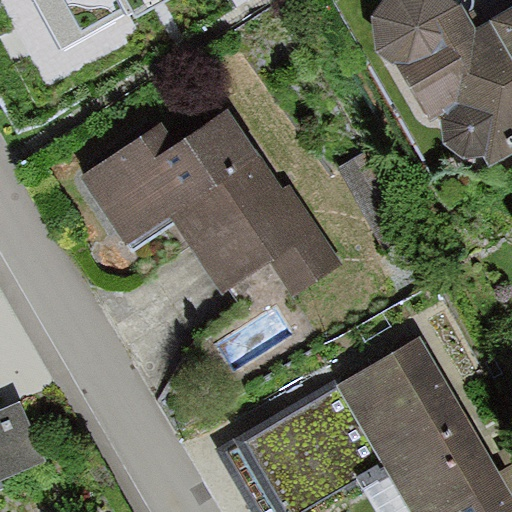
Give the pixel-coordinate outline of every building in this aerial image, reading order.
[(132,18),(160,2),(164,0),(39,0),(64,43),(127,8),(132,18)] [(494,159),(511,148),(511,11),(469,35),(459,18),(436,0),(392,0),(377,27),(387,58),(425,125),(438,126),(440,146),(456,161),(494,159)] [(276,202),(224,123),(174,156),(161,137),(85,187),(126,249),(175,217),(223,291),(266,264),(286,294),(331,265),(285,195),(276,202)] [(360,157),(336,170),(375,245),(399,233),(360,157)] [(509,511),(414,344),(242,440),(282,511),(509,511)] [(0,481),(41,465),(16,403),(0,409),(0,481)]
